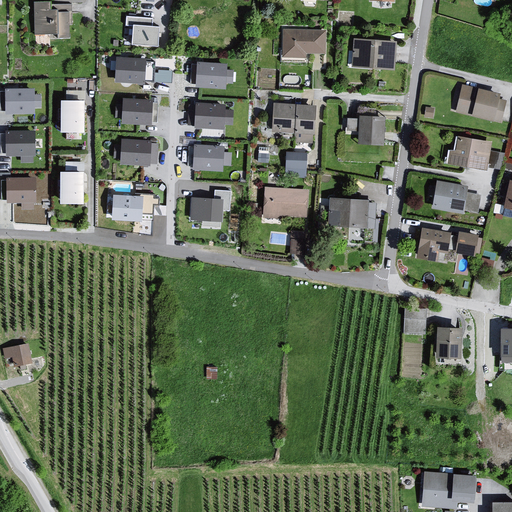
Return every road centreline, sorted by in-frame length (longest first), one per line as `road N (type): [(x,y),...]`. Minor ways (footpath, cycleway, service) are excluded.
road 1 (residential): [(385,286),(0,232)]
road 2 (residential): [(385,286),(427,0)]
road 3 (residential): [(511,311),(385,286)]
